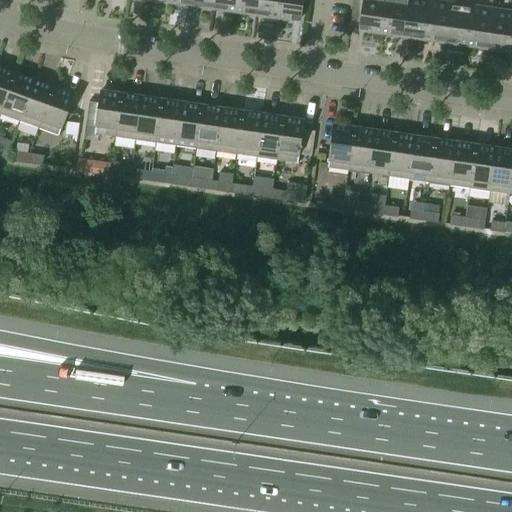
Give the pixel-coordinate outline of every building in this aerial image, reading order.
[(193,0),(192,5),(214,8),(214,0),(193,0)] [(214,0),(214,8),(235,11),(237,0),(214,0)] [(237,0),(235,11),(257,14),(258,0),(237,0)] [(258,0),(257,14),(278,18),(280,0),(258,0)] [(280,0),(278,18),(293,20),(294,17),(301,18),(303,0),(280,0)] [(362,0),(359,27),(365,28),(365,30),(381,32),(385,0),(362,0)] [(385,0),(381,32),(402,36),(407,0),(385,0)] [(407,0),(402,36),(424,39),(429,0),(407,0)] [(445,0),(429,0),(424,39),(445,42),(451,1),(445,0)] [(451,1),(445,42),(466,45),(472,4),(451,1)] [(472,4),(466,45),(488,48),(494,7),(472,4)] [(511,9),(494,7),(488,48),(509,51),(511,31),(511,9)] [(0,68),(0,110),(1,111),(15,73),(0,68)] [(15,73),(1,111),(20,118),(34,80),(15,73)] [(34,80),(20,118),(39,125),(53,87),(34,80)] [(53,87),(39,125),(58,132),(57,133),(58,134),(73,93),(72,93),(72,94),(53,87)] [(89,100),(83,140),(91,141),(94,139),(94,133),(96,133),(96,131),(115,134),(121,94),(102,91),(102,90),(100,89),(99,101),(89,100)] [(121,94),(115,134),(136,137),(142,97),(121,94)] [(142,97),(136,137),(156,140),(162,100),(142,97)] [(162,100),(156,140),(176,143),(182,103),(162,100)] [(182,103),(176,143),(196,146),(202,106),(182,103)] [(202,106),(196,146),(216,149),(222,109),(202,106)] [(222,109),(216,149),(236,151),(242,112),(222,109)] [(242,112),(236,151),(256,154),(262,115),(242,112)] [(262,115),(256,154),(276,157),(282,118),(262,115)] [(282,118),(276,157),(295,160),(295,162),(297,162),(298,152),(310,154),(314,129),(302,128),(303,121),(303,119),(301,119),(301,120),(282,118)] [(333,124),(327,167),(328,167),(328,165),(348,168),(354,128),(334,125),(334,124),(333,124)] [(354,128),(348,168),(368,171),(374,131),(354,128)] [(374,131),(368,171),(388,174),(394,134),(374,131)] [(394,134),(388,174),(409,177),(414,137),(394,134)] [(414,137),(409,177),(429,180),(435,140),(414,137)] [(435,140),(429,180),(449,183),(455,143),(435,140)] [(455,143),(449,183),(469,186),(475,146),(455,143)] [(475,146),(469,186),(489,189),(495,149),(475,146)] [(489,189),(487,201),(508,204),(510,192),(511,175),(511,151),(495,149),(489,189)] [(16,151),(14,159),(28,161),(30,153),(16,151)] [(30,153),(28,161),(42,163),(43,155),(30,153)] [(91,163),(90,172),(108,174),(109,165),(91,163)] [(111,165),(110,173),(124,175),(125,167),(111,165)] [(138,169),(137,177),(151,179),(152,171),(138,169)] [(152,171),(151,179),(164,181),(165,173),(152,171)] [(178,174),(177,183),(191,185),(192,176),(178,174)] [(192,176),(191,185),(204,187),(206,178),(192,176)] [(217,181),(216,189),(230,191),(231,183),(217,181)] [(231,183),(230,191),(244,193),(245,185),(231,183)] [(258,187),(257,195),(271,197),(272,189),(258,187)] [(272,189),(271,197),(284,199),(285,191),(272,189)] [(330,197),(328,205),(342,207),(343,199),(330,197)] [(343,199),(342,207),(356,209),(357,201),(343,199)] [(370,203),(369,211),(383,213),(384,205),(370,203)] [(384,205),(383,213),(397,215),(398,207),(384,205)] [(410,209),(409,217),(423,219),(424,211),(410,209)] [(424,211),(423,219),(437,221),(439,213),(424,211)] [(451,215),(449,222),(463,224),(465,217),(451,215)] [(465,217),(463,224),(477,226),(479,219),(465,217)] [(491,220),(490,228),(504,230),(505,223),(491,220)]
